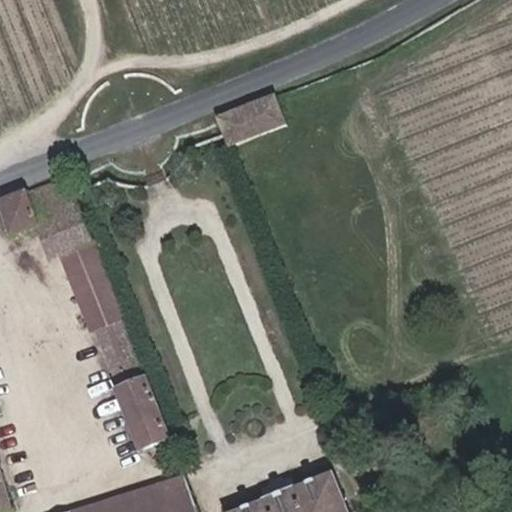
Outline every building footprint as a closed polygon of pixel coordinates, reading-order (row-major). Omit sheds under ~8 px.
[(227,153),(234,168),(244,164),(289,146),(276,116),(221,139),(227,153)] [(61,276),(93,262),(76,213),(70,198),(65,201),(25,217),(40,253),(50,279),(61,276)] [(0,267),(40,253),(25,217),(0,226),(0,267)] [(113,387),(137,378),(97,271),(93,262),(61,276),(113,412),(120,409),(113,387)] [(120,409),(113,412),(137,475),(170,465),(137,378),(113,387),(120,409)] [(338,511),(334,500),(302,511),(338,511)] [(155,511),(187,511),(184,503),(156,511),(155,511)]
